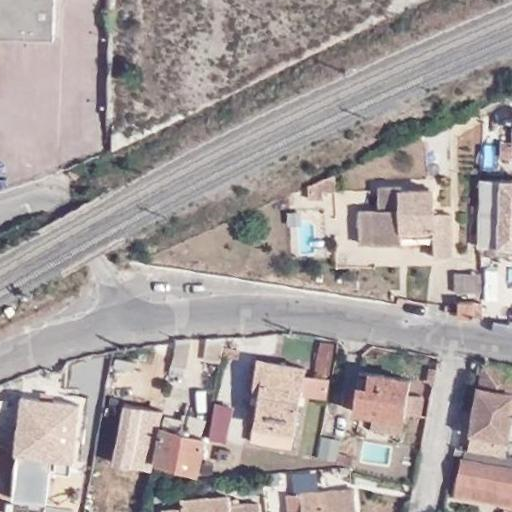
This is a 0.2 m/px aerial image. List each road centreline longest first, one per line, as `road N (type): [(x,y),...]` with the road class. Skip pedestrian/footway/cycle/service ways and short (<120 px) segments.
road 1 (residential): [(117,322),(261,310),(461,333)]
road 2 (residential): [(0,213),(40,193),(56,203),(97,267),(117,322)]
road 3 (residential): [(461,333),(426,511)]
road 4 (unknown): [(0,123),(57,105),(74,0)]
road 5 (residential): [(0,362),(117,322)]
